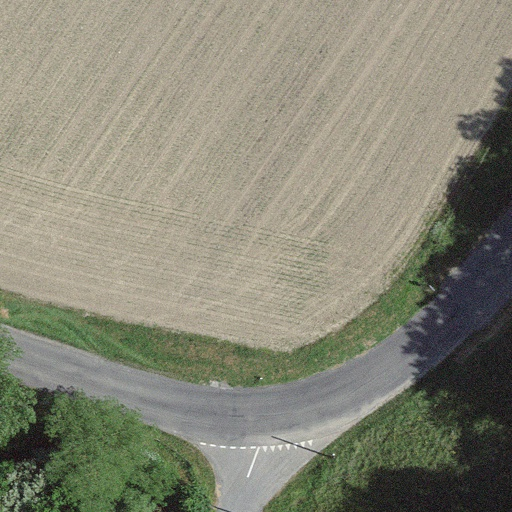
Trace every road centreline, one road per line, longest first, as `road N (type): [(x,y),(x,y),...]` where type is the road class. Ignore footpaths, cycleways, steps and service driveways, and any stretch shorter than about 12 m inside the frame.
road 1 (tertiary): [(511,252),(383,374),(339,402),(261,419)]
road 2 (tertiary): [(261,419),(168,405),(0,351)]
